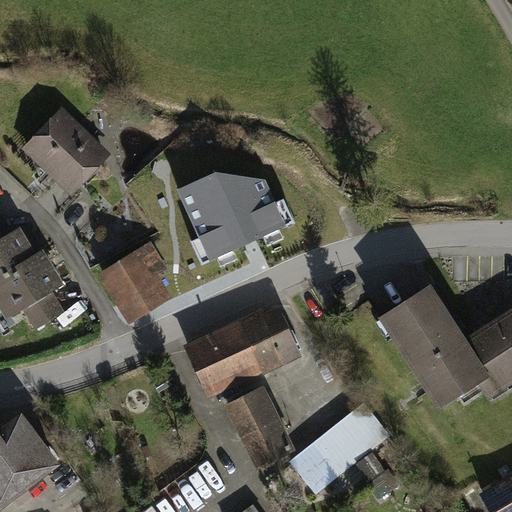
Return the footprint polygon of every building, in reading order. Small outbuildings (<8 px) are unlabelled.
[(61,114),(28,148),(72,190),(105,155),(61,114)] [(190,250),(204,281),(308,232),(295,204),(278,212),(265,183),(213,163),(171,183),(201,245),(190,250)] [(0,280),(34,260),(18,233),(7,239),(0,228),(0,280)] [(171,261),(192,245),(179,229),(158,245),(171,261)] [(107,274),(133,316),(163,298),(149,275),(162,266),(151,247),(107,274)] [(0,294),(5,302),(12,298),(18,308),(22,305),(35,326),(61,311),(48,289),(58,283),(41,256),(34,260),(0,280),(0,294)] [(427,288),(384,317),(441,405),(477,382),(458,353),(466,348),(427,288)] [(278,315),(244,330),(261,367),(296,351),(278,315)] [(511,318),(466,348),(458,353),(477,382),(485,394),(511,376),(511,318)] [(241,325),(190,348),(210,391),(261,367),(244,330),(241,325)] [(259,391),(231,405),(260,463),(288,450),(287,449),(290,447),(288,444),(286,446),(281,435),(287,432),(276,411),(270,414),(259,391)] [(364,405),(292,462),(316,491),(387,435),(364,405)] [(0,505),(55,464),(20,419),(0,434),(0,505)] [(357,465),(370,483),(387,471),(374,453),(357,465)] [(370,483),(380,496),(396,484),(387,471),(370,483)] [(511,511),(511,478),(484,495),(493,511),(511,511)]
